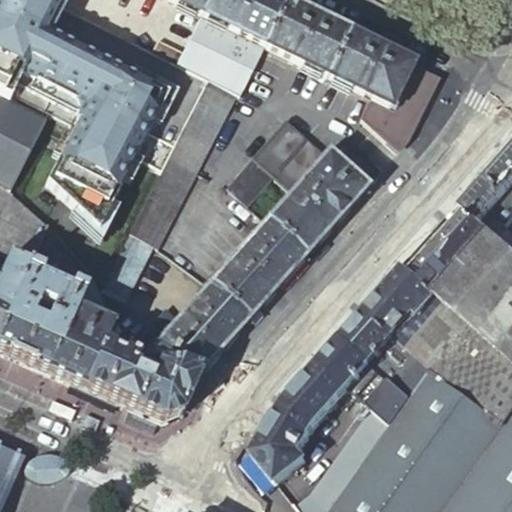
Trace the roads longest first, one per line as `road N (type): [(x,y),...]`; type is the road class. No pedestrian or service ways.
road 1 (residential): [(511,94),(234,410),(203,449),(193,478)]
road 2 (residential): [(193,478),(0,397)]
road 3 (residential): [(511,90),(329,0)]
